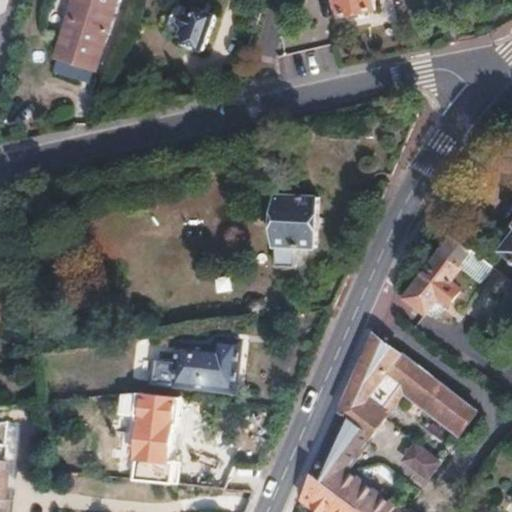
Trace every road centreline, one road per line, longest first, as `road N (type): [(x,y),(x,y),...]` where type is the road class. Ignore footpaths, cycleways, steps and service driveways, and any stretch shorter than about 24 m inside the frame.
road 1 (secondary): [(488,83),(409,201),(267,511)]
road 2 (residential): [(251,110),(0,169)]
road 3 (residential): [(488,83),(451,72),(392,75),(251,110)]
